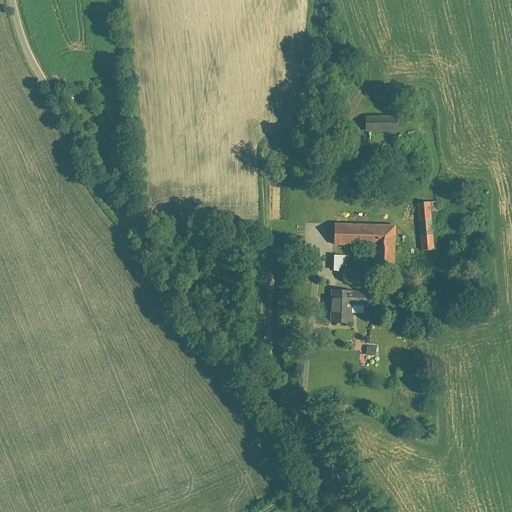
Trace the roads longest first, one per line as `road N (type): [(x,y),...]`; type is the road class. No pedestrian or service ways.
road 1 (unclassified): [(356,511),(310,423),(97,191),(19,39),(8,0)]
road 2 (unknown): [(320,248),(310,423)]
road 3 (track): [(330,467),(212,511)]
